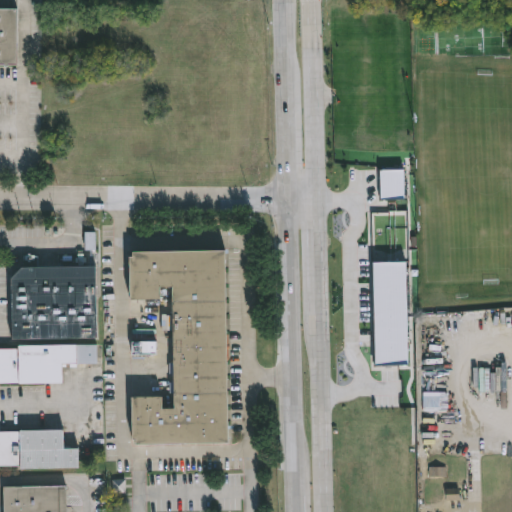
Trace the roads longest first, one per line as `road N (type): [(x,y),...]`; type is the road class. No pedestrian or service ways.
road 1 (residential): [(0,196),(311,188)]
road 2 (secondary): [(283,188),(292,487)]
road 3 (secondary): [(323,511),(314,287)]
road 4 (secondary): [(311,188),(313,62)]
road 5 (secondary): [(285,63),(283,188)]
